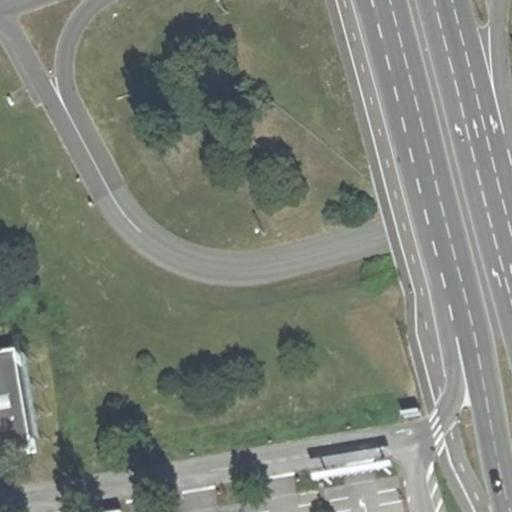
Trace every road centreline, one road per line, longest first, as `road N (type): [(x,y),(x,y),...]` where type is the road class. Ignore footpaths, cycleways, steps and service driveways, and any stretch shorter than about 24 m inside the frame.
road 1 (secondary): [(382,0),(509,511)]
road 2 (secondary): [(511,266),(441,0)]
